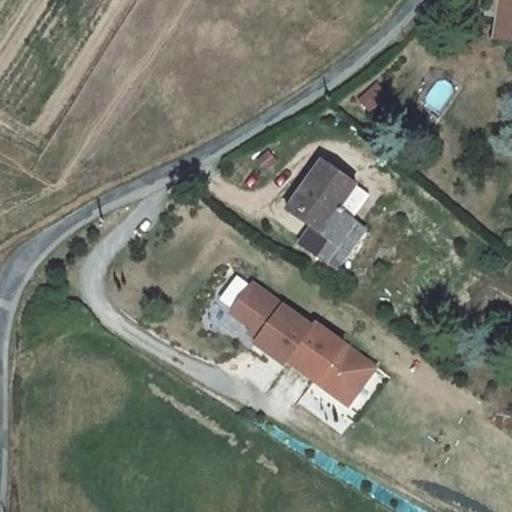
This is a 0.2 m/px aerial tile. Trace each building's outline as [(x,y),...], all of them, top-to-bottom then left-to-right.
[(511,0),(498,0),(496,40),(511,41),(511,0)] [(371,111),(387,93),(376,83),(360,101),(371,111)] [(297,240),(324,260),(356,221),(350,217),(365,197),(322,162),(286,208),(307,225),(297,240)] [(369,231),(356,221),(324,260),(337,270),(369,231)] [(253,283),(231,311),(253,327),(261,334),(258,339),(255,343),(285,364),(288,360),(312,327),(253,283)] [(312,327),(288,360),(317,382),(324,374),(354,396),(375,367),(315,323),(312,327)] [(253,327),(249,332),(258,339),(261,334),(253,327)] [(324,374),(317,382),(348,405),(354,396),(324,374)]
